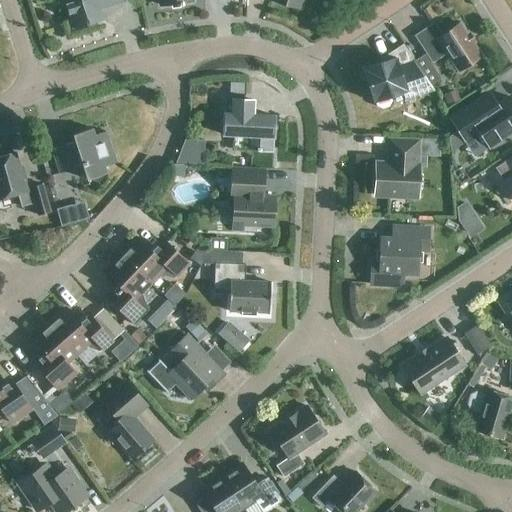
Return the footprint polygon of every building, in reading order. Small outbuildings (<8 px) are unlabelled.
[(64,0),(73,29),(102,20),(99,9),(123,2),(122,0),(64,0)] [(270,0),(300,9),(302,0),(270,0)] [(433,23),(414,36),(432,63),(446,54),(458,72),(481,56),(459,24),(441,35),(433,23)] [(434,91),(425,78),(413,60),(412,61),(413,62),(398,67),(395,58),(362,69),(373,102),(375,101),(376,106),(382,109),(388,107),(391,101),(389,96),(406,91),(412,97),(432,91),(433,92),(434,91)] [(456,89),(443,94),(447,105),(460,100),(456,89)] [(496,106),(488,94),(451,119),(465,140),(479,131),(489,146),(511,130),(511,100),(510,97),(496,106)] [(221,97),(204,96),(203,108),(220,109),(221,97)] [(247,101),(225,100),(225,114),(224,114),(222,135),(250,137),(250,151),(271,152),(272,138),(273,138),(274,117),(247,115),(247,101)] [(89,179),(98,183),(104,174),(106,174),(104,167),(116,163),(105,132),(94,136),(91,129),(72,135),(74,142),(51,149),(59,173),(82,166),(87,180),(89,179)] [(454,133),(448,136),(450,152),(462,145),(454,133)] [(338,156),(353,157),(354,140),(338,139),(338,156)] [(192,164),(192,140),(184,140),(175,163),(192,164)] [(375,195),(416,197),(418,166),(415,166),(416,142),(390,141),(389,158),(391,158),(391,165),(376,164),(375,195)] [(21,176),(15,153),(0,156),(0,199),(17,195),(21,207),(34,204),(37,215),(50,212),(42,185),(30,189),(30,190),(28,190),(24,175),(21,176)] [(511,156),(504,161),(505,162),(495,168),(511,194),(511,156)] [(230,168),(229,183),(229,195),(234,195),(232,231),(256,232),(256,226),(273,227),(274,197),(261,196),(263,169),(230,168)] [(83,215),(98,208),(89,191),(74,199),(83,215)] [(458,221),(472,212),(465,201),(456,207),(458,221)] [(55,208),(60,227),(75,223),(71,204),(55,208)] [(389,228),(389,240),(381,239),(380,263),(372,263),(371,283),(402,285),(403,273),(416,274),(417,250),(426,250),(427,230),(389,228)] [(159,236),(147,248),(136,238),(120,255),(150,283),(158,274),(173,278),(188,263),(159,236)] [(198,246),(189,259),(199,267),(207,252),(198,246)] [(103,295),(109,302),(134,325),(149,309),(146,307),(141,292),(150,283),(120,255),(104,272),(115,282),(103,295)] [(256,313),(269,313),(270,283),(244,281),(245,265),(214,263),(213,294),(229,295),(228,311),(240,312),(240,316),(256,317),(256,313)] [(185,295),(174,285),(165,294),(176,305),(185,295)] [(511,294),(500,302),(511,319),(511,294)] [(156,310),(166,319),(175,311),(165,301),(156,310)] [(66,309),(48,324),(75,355),(85,347),(99,352),(112,341),(92,318),(82,327),(66,309)] [(187,318),(178,309),(166,320),(175,330),(187,318)] [(48,324),(31,339),(47,358),(37,367),(56,389),(69,378),(66,363),(75,355),(48,324)] [(491,346),(477,325),(463,334),(477,355),(491,346)] [(127,334),(115,346),(126,356),(137,345),(127,334)] [(165,393),(175,383),(191,399),(206,384),(209,388),(223,375),(220,371),(229,362),(212,345),(203,354),(186,335),(169,352),(179,362),(169,371),(158,359),(145,372),(165,393)] [(463,365),(446,338),(402,366),(420,394),(463,365)] [(488,351),(480,364),(488,369),(490,370),(499,355),(489,349),(488,351)] [(17,384),(27,398),(37,391),(27,377),(17,384)] [(146,405),(126,381),(104,400),(120,418),(106,430),(132,459),(153,440),(133,417),(146,405)] [(0,414),(8,425),(31,409),(14,384),(3,392),(0,388),(0,414)] [(511,397),(486,390),(485,395),(471,392),(466,395),(463,405),(467,410),(481,414),(476,431),(501,438),(506,422),(508,422),(511,407),(511,397)] [(60,396),(49,405),(57,414),(68,405),(60,396)] [(306,406),(269,430),(288,458),(276,466),(283,477),(304,464),(297,453),(305,448),(325,434),(306,406)] [(76,420),(59,418),(58,431),(75,432),(76,420)] [(27,440),(41,459),(64,443),(50,423),(27,440)] [(0,451),(9,446),(2,435),(0,436),(0,451)] [(75,436),(67,442),(73,451),(82,446),(75,436)] [(265,511),(283,501),(267,477),(256,484),(242,463),(222,476),(242,508),(254,500),(261,511),(265,511)] [(63,511),(86,496),(67,469),(54,478),(45,464),(18,484),(37,511),(50,502),(56,511),(63,511)] [(341,511),(354,511),(375,491),(355,472),(343,485),(333,475),(311,498),(321,508),(329,500),(341,511)] [(236,511),(242,508),(222,476),(202,490),(216,511),(213,511),(236,511)]
